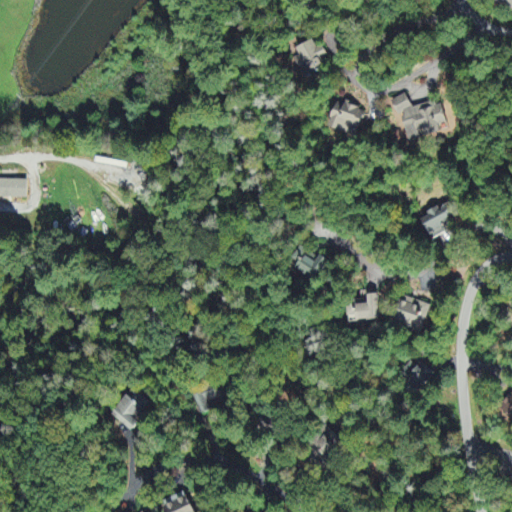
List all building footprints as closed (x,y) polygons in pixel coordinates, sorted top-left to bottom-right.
[(318,50),(314,42),(297,50),(301,58),(296,60),(306,80),(333,67),(323,47),(318,50)] [(411,142),(449,130),(441,102),(412,110),(408,97),(393,101),(398,118),(403,116),(411,142)] [(339,103),(330,129),(357,139),(366,112),(339,103)] [(0,199),(27,201),(27,182),(0,181),(0,199)] [(432,241),(450,233),(447,226),(459,221),(452,204),(422,217),(432,241)] [(294,269),(318,283),(330,263),(321,257),(320,260),(305,250),(294,269)] [(394,323),(424,332),(431,307),(402,298),(394,323)] [(422,392),(436,377),(422,363),(417,368),(412,363),(402,374),(422,392)] [(194,399),(204,416),(225,404),(215,387),(194,399)] [(114,417),(132,431),(154,404),(135,389),(114,417)] [(501,413),(511,419),(511,396),(501,413)] [(195,511),(186,493),(170,500),(172,504),(163,508),(164,511),(195,511)]
